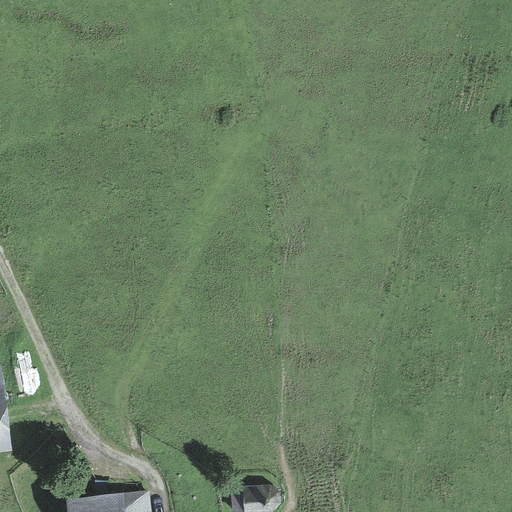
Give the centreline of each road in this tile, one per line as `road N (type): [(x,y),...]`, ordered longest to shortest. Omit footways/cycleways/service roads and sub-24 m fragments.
road 1 (track): [(163,511),(154,482),(100,450),(60,394)]
road 2 (track): [(0,253),(60,394)]
